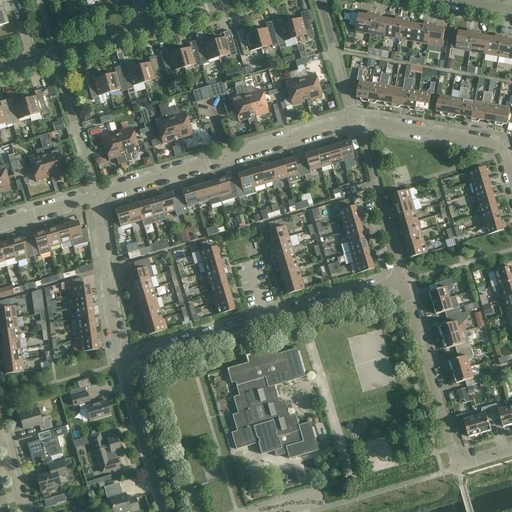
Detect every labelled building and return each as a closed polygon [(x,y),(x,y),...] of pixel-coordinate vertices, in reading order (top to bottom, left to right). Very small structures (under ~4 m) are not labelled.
[(290,22),(295,38),(306,35),(307,37),(313,35),(306,12),(300,13),(301,18),(290,22)] [(370,34),(374,14),(368,12),(367,15),(352,13),(349,25),(357,26),(356,32),(370,34)] [(380,15),(374,14),(370,34),(385,37),(388,19),(380,18),(380,15)] [(396,20),(388,19),(385,37),(399,39),(402,19),(396,17),(396,20)] [(409,20),(402,19),(399,39),(413,42),(416,24),(408,23),(409,20)] [(295,38),(290,22),(279,25),(277,20),(271,22),(278,46),(285,44),(284,42),(295,38)] [(255,32),(260,48),(271,45),(272,48),(278,46),(271,22),(265,24),(267,28),(255,32)] [(424,25),(416,24),(413,42),(427,44),(431,24),(424,22),(424,25)] [(437,25),(431,24),(427,44),(442,47),(445,29),(437,28),(437,25)] [(260,48),(255,32),(244,35),(243,30),(236,32),(243,56),(250,54),(249,52),(260,48)] [(451,49),(456,49),(470,52),(474,31),(467,30),(467,33),(454,31),(451,49)] [(213,41),(218,58),(229,55),(230,57),(236,55),(230,31),(223,33),(225,38),(213,41)] [(480,32),(474,31),(470,52),(484,54),(487,37),(480,35),(480,32)] [(495,38),(487,37),(484,54),(498,57),(502,36),(496,35),(495,38)] [(502,36),(498,57),(511,59),(511,40),(508,40),(508,37),(502,36)] [(218,58),(213,41),(202,44),(201,40),(195,41),(202,65),(208,63),(207,61),(218,58)] [(179,51),(184,68),(195,65),(195,67),(202,65),(195,41),(189,43),(190,48),(179,51)] [(184,68),(179,51),(167,55),(166,50),(160,52),(167,75),(173,73),(173,71),(184,68)] [(150,63),(138,66),(143,83),(154,80),(155,82),(162,80),(155,56),(148,58),(150,63)] [(307,57),(295,61),(296,67),(306,64),(308,63),(307,57)] [(375,60),(368,59),(366,67),(374,68),(375,60)] [(307,67),(306,64),(296,67),(297,70),(303,90),(318,86),(315,74),(307,76),(305,68),(307,67)] [(132,86),(143,83),(138,66),(127,70),(126,65),(120,66),(127,90),(133,88),(132,86)] [(127,90),(120,66),(114,68),(115,73),(104,76),(109,93),(120,90),(120,92),(127,90)] [(240,66),(224,71),(227,80),(243,75),(240,66)] [(250,66),(243,68),(245,75),(252,73),(250,66)] [(411,66),(410,74),(421,76),(423,69),(411,66)] [(288,95),(303,90),(297,70),(290,73),(289,75),(290,81),(284,83),(288,95)] [(368,103),(372,83),(365,82),(362,77),(363,70),(359,70),(358,76),(356,81),(359,81),(357,98),(361,99),(360,100),(362,102),(368,103)] [(380,102),(384,81),(385,74),(381,74),(379,85),(372,83),(368,103),(374,104),(377,102),(377,101),(380,102)] [(386,106),(392,107),(395,88),(387,86),(389,75),(385,74),(384,81),(380,102),(384,103),(384,104),(386,106)] [(109,93),(104,76),(92,80),(91,75),(85,77),(92,101),(98,99),(98,96),(109,93)] [(403,89),(395,88),(392,107),(399,108),(400,106),(400,105),(404,106),(407,90),(408,85),(409,79),(405,78),(403,89)] [(409,110),(415,111),(419,92),(411,90),(413,79),(409,79),(408,85),(407,90),(404,106),(408,107),(408,108),(409,110)] [(234,110),(249,106),(245,90),(244,88),(242,80),(235,82),(236,85),(234,85),(238,96),(231,98),(234,110)] [(426,93),(419,92),(415,111),(422,112),(424,111),(424,110),(428,110),(431,94),(433,94),(435,83),(431,82),(430,89),(426,93)] [(217,84),(211,86),(214,98),(220,96),(217,84)] [(442,116),(448,117),(451,97),(444,96),(442,91),(443,85),(438,84),(436,95),(439,96),(436,112),(440,113),(440,114),(442,116)] [(205,87),(208,100),(214,98),(211,86),(205,87)] [(303,90),(306,99),(308,106),(312,104),(311,100),(322,97),(318,86),(303,90)] [(202,101),(208,100),(205,87),(198,89),(202,101)] [(245,90),(249,106),(265,101),(261,90),(253,92),(253,89),(249,87),(244,88),(245,90)] [(460,116),(463,99),(464,95),(465,88),(461,88),(459,99),(451,97),(448,117),(454,118),(456,116),(456,115),(460,116)] [(464,95),(463,99),(460,116),(464,117),(464,118),(465,120),(471,121),(475,102),(467,100),(469,89),(465,88),(464,95)] [(196,103),(202,101),(198,89),(192,91),(196,103)] [(24,100),(29,117),(40,113),(41,116),(47,114),(40,90),(34,92),(35,97),(24,100)] [(284,102),(285,107),(291,106),(304,102),(303,100),(306,99),(303,90),(288,95),(289,99),(283,100),(284,102)] [(484,120),(487,99),(488,93),(484,92),(482,103),(475,102),(471,121),(477,122),(480,121),(480,120),(484,120)] [(489,124),(495,125),(498,106),(491,104),(492,100),(493,93),(488,93),(487,99),(484,120),(487,121),(487,122),(489,124)] [(506,107),(498,106),(495,125),(501,126),(503,125),(504,124),(508,124),(510,108),(511,108),(511,96),(511,97),(509,103),(506,107)] [(5,100),(12,124),(19,122),(18,120),(29,117),(24,100),(13,103),(11,98),(5,100)] [(0,104),(1,107),(0,106),(0,125),(5,123),(6,126),(12,124),(5,100),(0,101),(0,104)] [(252,115),(254,114),(255,117),(258,116),(268,113),(265,101),(249,106),(252,115)] [(171,119),(174,128),(189,124),(185,112),(180,113),(179,110),(175,111),(174,106),(168,108),(169,113),(171,119)] [(247,119),(249,125),(255,124),(255,123),(252,115),(249,106),(234,110),(238,122),(247,119)] [(159,109),(162,119),(155,121),(158,133),(174,128),(171,119),(169,113),(168,108),(167,107),(159,109)] [(88,113),(82,115),(84,122),(90,120),(88,113)] [(111,115),(99,118),(101,124),(113,121),(111,115)] [(57,122),(59,130),(61,130),(64,129),(61,118),(56,119),(57,122)] [(174,128),(179,146),(183,144),(181,139),(192,135),(189,124),(174,128)] [(117,135),(120,144),(135,139),(132,128),(119,131),(119,134),(117,135)] [(150,142),(152,147),(156,146),(162,144),(173,141),(175,147),(179,146),(174,128),(158,133),(159,136),(154,138),(154,140),(150,142)] [(231,129),(225,130),(228,139),(234,138),(231,129)] [(101,137),(105,148),(120,144),(117,135),(115,135),(114,133),(101,137)] [(139,151),(135,139),(120,144),(123,153),(125,152),(126,155),(139,151)] [(337,145),(342,162),(353,158),(348,141),(337,145)] [(125,163),(123,153),(120,144),(105,148),(108,160),(116,158),(118,165),(125,163)] [(337,145),(326,148),(331,165),(342,162),(337,145)] [(47,165),(62,161),(59,149),(50,152),(49,146),(42,148),(44,156),(47,165)] [(47,165),(44,156),(42,148),(35,150),(37,156),(28,158),(32,170),(47,165)] [(331,165),(326,148),(315,151),(320,168),(331,165)] [(300,163),(304,176),(306,182),(311,180),(309,174),(310,174),(309,171),(320,168),(315,151),(304,154),(306,162),(300,163)] [(298,178),(304,176),(300,163),(295,165),(293,158),(281,161),(286,178),(288,184),(299,181),(298,178)] [(66,173),(62,161),(47,165),(50,175),(52,181),(56,180),(55,176),(66,173)] [(270,164),(275,181),(277,188),(281,187),(279,180),(286,178),(281,161),(270,164)] [(277,188),(275,181),(270,164),(259,168),(264,184),(272,182),(274,189),(277,188)] [(47,175),(50,175),(47,165),(32,170),(35,182),(48,178),(47,175)] [(486,167),(469,172),(472,183),(489,178),(486,167)] [(259,168),(249,171),(254,188),(264,184),(259,168)] [(110,177),(110,176),(108,170),(102,172),(104,178),(104,179),(110,177)] [(255,194),(254,188),(249,171),(237,174),(239,179),(233,181),(238,197),(238,199),(255,194)] [(0,179),(0,192),(10,189),(7,177),(0,179)] [(215,181),(219,198),(221,202),(238,197),(233,181),(227,182),(226,178),(215,181)] [(492,189),(489,178),(472,183),(475,194),(492,189)] [(221,202),(219,198),(215,181),(204,184),(209,201),(210,206),(221,202)] [(204,184),(193,187),(198,204),(209,201),(204,184)] [(350,188),(352,194),(365,190),(363,184),(350,188)] [(187,207),(198,204),(193,187),(181,191),(183,195),(177,197),(182,214),(188,212),(187,207)] [(495,199),(492,189),(475,194),(478,204),(495,199)] [(392,195),(395,206),(412,201),(409,190),(392,195)] [(164,214),(175,211),(170,194),(159,197),(164,214)] [(159,197),(148,200),(154,223),(166,220),(164,214),(159,197)] [(286,200),(290,212),(296,211),(294,205),(292,198),(286,200)] [(498,209),(495,199),(478,204),(481,214),(498,209)] [(154,223),(148,200),(137,204),(142,221),(141,221),(143,226),(154,223)] [(294,205),(296,211),(308,207),(307,201),(294,205)] [(415,211),(412,201),(395,206),(398,216),(415,211)] [(336,204),(338,211),(345,209),(343,202),(336,204)] [(137,204),(126,207),(131,224),(141,221),(142,221),(137,204)] [(271,207),(273,213),(274,217),(280,215),(277,205),(271,207)] [(341,222),(358,217),(355,206),(345,209),(338,211),(341,222)] [(131,224),(126,207),(115,210),(118,223),(120,227),(131,224)] [(274,217),(273,213),(271,207),(265,208),(268,219),(274,217)] [(314,221),(321,219),(317,208),(311,210),(314,221)] [(481,214),(484,225),(501,220),(498,209),(481,214)] [(418,221),(415,211),(398,216),(401,226),(418,221)] [(242,215),(235,217),(237,226),(245,223),(242,215)] [(361,227),(358,217),(341,222),(344,232),(361,227)] [(504,230),(501,220),(484,225),(487,235),(504,230)] [(80,231),(77,221),(66,225),(72,246),(73,247),(88,243),(87,229),(80,231)] [(421,232),(418,221),(401,226),(404,237),(421,232)] [(55,228),(60,245),(62,250),(72,246),(66,225),(55,228)] [(218,233),(217,229),(216,226),(205,229),(207,237),(218,233)] [(271,242),(288,237),(285,226),(268,231),(271,242)] [(347,242),(364,237),(361,227),(344,232),(347,242)] [(60,245),(55,228),(44,231),(49,248),(60,245)] [(175,233),(178,244),(187,241),(184,230),(175,233)] [(34,239),(23,242),(27,258),(39,254),(38,251),(49,248),(44,231),(33,234),(34,239)] [(424,242),(421,232),(404,237),(407,247),(424,242)] [(291,247),(288,237),(271,242),(274,252),(291,247)] [(367,248),(364,237),(347,242),(350,253),(367,248)] [(27,258),(23,242),(21,238),(10,241),(15,258),(16,262),(26,259),(26,258),(27,258)] [(166,239),(160,241),(162,250),(168,248),(166,239)] [(10,241),(0,243),(0,246),(4,261),(15,258),(10,241)] [(162,250),(160,241),(155,242),(154,245),(149,246),(151,253),(162,250)] [(424,242),(407,247),(411,258),(428,253),(424,242)] [(202,263),(219,258),(216,247),(199,252),(202,263)] [(291,247),(274,252),(277,263),(294,258),(291,247)] [(370,258),(367,248),(350,253),(353,263),(370,258)] [(139,250),(127,253),(129,260),(140,256),(139,252),(139,250)] [(332,262),(344,257),(342,253),(330,258),(332,262)] [(222,268),(219,258),(202,263),(205,273),(222,268)] [(298,268),(294,258),(277,263),(281,273),(298,268)] [(370,258),(353,263),(356,274),(373,269),(370,258)] [(133,283),(150,278),(146,267),(129,272),(133,283)] [(494,272),(498,286),(511,281),(511,268),(511,267),(494,272)] [(182,268),(178,270),(181,280),(186,278),(185,273),(183,273),(182,268)] [(225,278),(222,268),(205,273),(208,283),(225,278)] [(298,268),(281,273),(284,283),(301,278),(298,268)] [(243,286),(249,285),(247,274),(241,275),(243,286)] [(83,286),(82,278),(68,282),(70,287),(71,287),(73,298),(90,296),(89,285),(83,286)] [(153,288),(150,278),(133,283),(136,293),(153,288)] [(228,289),(225,278),(208,283),(211,294),(228,289)] [(304,289),(301,278),(284,283),(287,294),(304,289)] [(451,279),(439,283),(441,289),(429,292),(433,304),(450,298),(448,293),(453,288),(451,279)] [(511,281),(498,286),(502,300),(511,296),(511,281)] [(11,286),(7,287),(0,289),(0,296),(0,298),(14,294),(12,289),(11,286)] [(136,293),(139,304),(156,299),(153,288),(136,293)] [(214,304),(231,299),(228,289),(211,294),(214,304)] [(482,306),(488,304),(486,294),(480,296),(482,306)] [(92,307),(90,296),(73,298),(74,309),(92,307)] [(511,296),(502,300),(506,314),(511,311),(511,296)] [(447,311),(449,318),(461,314),(456,297),(450,298),(433,304),(436,315),(447,311)] [(159,309),(156,299),(139,304),(142,314),(159,309)] [(234,310),(231,299),(214,304),(217,315),(234,310)] [(490,304),(488,304),(482,306),(485,316),(493,314),(490,304)] [(0,320),(16,318),(14,307),(0,308),(0,320)] [(92,307),(74,309),(76,320),(93,317),(92,307)] [(162,319),(159,309),(142,314),(145,324),(162,319)] [(467,312),(461,314),(449,318),(451,324),(440,327),(443,338),(460,333),(459,327),(468,318),(467,312)] [(93,317),(76,320),(71,321),(72,331),(77,331),(95,328),(93,317)] [(0,330),(17,329),(16,318),(0,320),(0,330)] [(478,327),(484,326),(482,318),(476,320),(478,327)] [(162,319),(145,324),(148,335),(165,330),(162,319)] [(95,328),(77,331),(79,341),(96,339),(95,328)] [(17,329),(0,330),(0,333),(1,342),(19,339),(17,329)] [(462,339),(460,333),(443,338),(446,349),(457,346),(459,352),(471,348),(478,346),(475,338),(469,340),(462,339)] [(20,350),(19,339),(1,342),(3,352),(20,350)] [(98,350),(96,339),(79,341),(80,352),(98,350)] [(278,401),(274,386),(304,377),(296,349),(275,355),(273,347),(245,356),(247,363),(226,369),(231,384),(235,382),(235,385),(238,396),(233,397),(237,413),(232,415),(236,431),(231,433),(236,450),(257,443),(261,455),(274,451),(275,457),(287,453),(288,459),(318,450),(310,422),(298,426),(295,414),(289,416),(284,400),(278,401)] [(450,361),(453,373),(471,367),(469,362),(474,357),(471,348),(459,352),(461,358),(450,361)] [(4,363),(22,361),(20,350),(3,352),(4,363)] [(23,372),(22,361),(4,363),(6,374),(23,372)] [(471,367),(453,373),(456,384),(468,380),(469,387),(481,383),(479,374),(472,373),(471,367)] [(79,389),(91,386),(89,379),(77,382),(79,389)] [(467,389),(456,392),(459,402),(470,399),(467,389)] [(73,406),(84,403),(90,421),(110,415),(106,401),(90,406),(89,402),(86,393),(71,398),(73,406)] [(503,427),(511,424),(511,415),(510,407),(504,408),(499,403),(497,404),(495,399),(489,400),(491,406),(494,418),(500,416),(503,427)] [(481,415),(475,417),(480,434),(491,431),(488,420),(494,418),(491,406),(482,408),(481,415)] [(23,429),(38,425),(40,432),(52,428),(50,420),(48,421),(47,416),(40,418),(38,409),(18,415),(23,429)] [(461,434),(467,432),(469,437),(480,434),(475,417),(469,418),(465,413),(456,416),(461,434)] [(40,442),(39,440),(27,444),(33,463),(40,461),(40,462),(43,461),(43,460),(45,459),(42,451),(46,450),(47,456),(60,452),(56,437),(68,434),(65,426),(62,427),(56,429),(50,431),(52,438),(40,442)] [(116,436),(102,440),(100,433),(86,437),(89,444),(93,443),(95,451),(94,451),(98,465),(99,465),(102,472),(112,469),(113,472),(113,473),(120,470),(115,452),(121,451),(116,436)] [(88,445),(85,437),(72,441),(74,448),(88,445)] [(207,484),(207,483),(198,454),(183,458),(192,488),(207,484)] [(62,461),(48,465),(50,473),(37,476),(41,491),(59,486),(57,476),(66,474),(62,461)] [(125,494),(122,495),(120,489),(105,493),(107,500),(109,499),(112,511),(125,511),(129,511),(138,509),(135,498),(126,500),(125,494)] [(44,500),(46,507),(56,504),(54,497),(44,500)]
